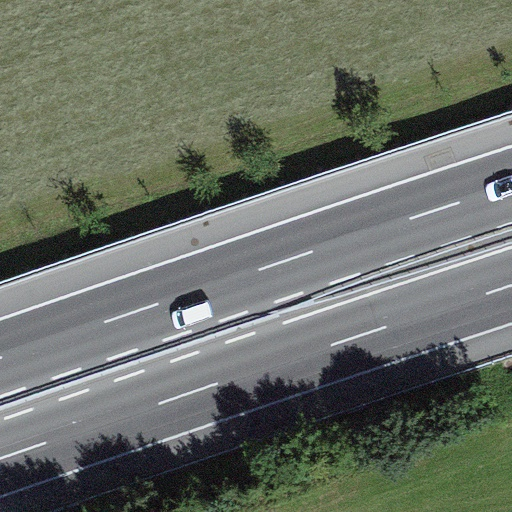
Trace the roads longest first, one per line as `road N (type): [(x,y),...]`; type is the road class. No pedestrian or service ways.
road 1 (motorway): [(511,189),(0,360)]
road 2 (motorway): [(0,457),(511,288)]
